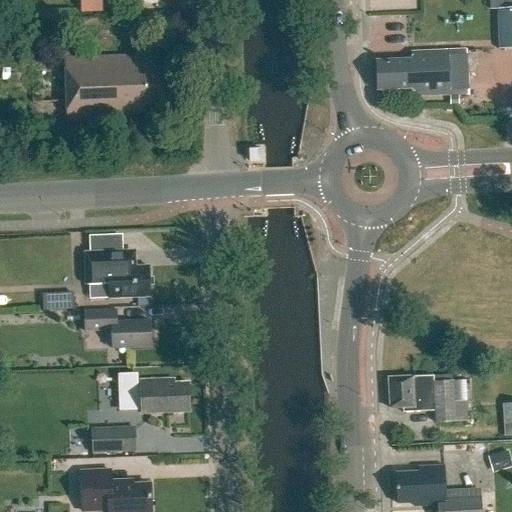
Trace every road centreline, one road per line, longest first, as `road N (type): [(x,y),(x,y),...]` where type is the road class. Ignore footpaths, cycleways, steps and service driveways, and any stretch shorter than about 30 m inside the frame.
road 1 (unclassified): [(230,511),(219,186)]
road 2 (secondary): [(352,511),(346,356),(366,217)]
road 3 (secondary): [(219,186),(0,198)]
road 4 (unclassified): [(219,186),(212,0)]
road 5 (secondary): [(356,140),(337,0)]
